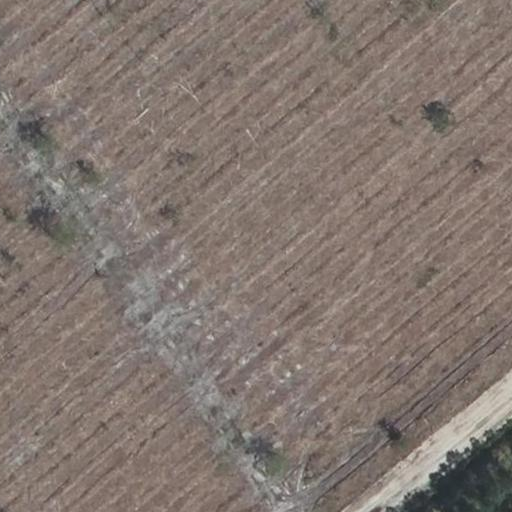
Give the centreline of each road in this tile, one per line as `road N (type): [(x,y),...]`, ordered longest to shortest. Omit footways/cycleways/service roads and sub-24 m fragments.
road 1 (track): [(0,102),(290,511)]
road 2 (track): [(511,402),(383,511)]
